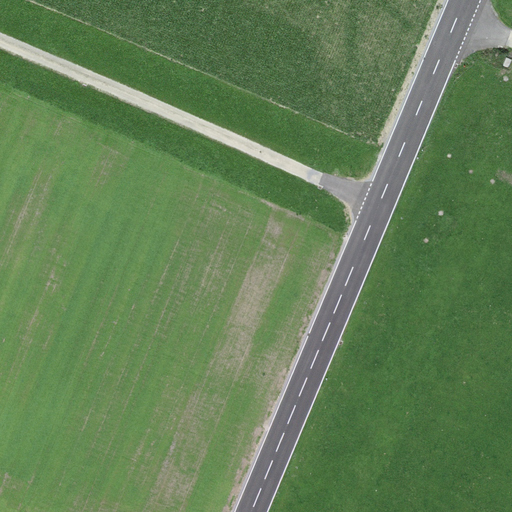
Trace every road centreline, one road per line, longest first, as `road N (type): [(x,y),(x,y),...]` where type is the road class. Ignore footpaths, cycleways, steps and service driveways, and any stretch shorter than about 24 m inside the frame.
road 1 (tertiary): [(466,0),(253,511)]
road 2 (track): [(377,211),(0,47)]
